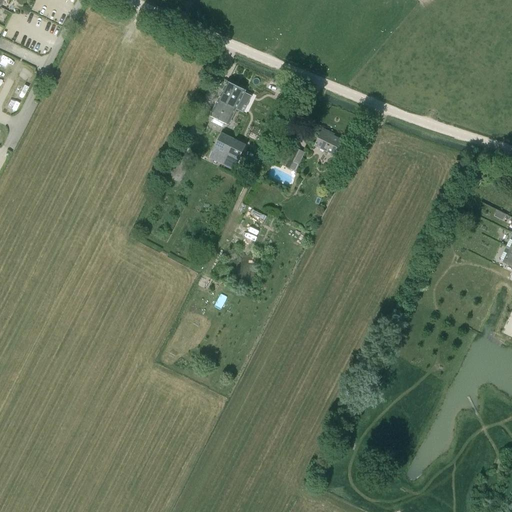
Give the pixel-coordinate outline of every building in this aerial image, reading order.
[(227,82),(218,100),(236,110),(241,101),(246,103),(250,95),(245,93),(245,92),(227,82)] [(228,126),(236,110),(218,100),(210,116),(209,118),(211,122),(224,128),(227,127),(228,126)] [(315,146),(334,155),(338,157),(341,156),(343,152),(342,149),(338,147),(341,140),(330,134),(330,133),(323,129),(315,146)] [(222,133),(209,158),(222,165),(235,140),(222,133)] [(246,145),(235,140),(222,165),(233,170),(246,145)] [(304,153),(290,145),(280,164),(295,172),(304,153)] [(167,176),(181,183),(191,164),(177,157),(167,176)] [(504,251),(500,259),(504,261),(504,262),(511,266),(511,239),(510,238),(507,245),(511,247),(508,253),(504,251)]
